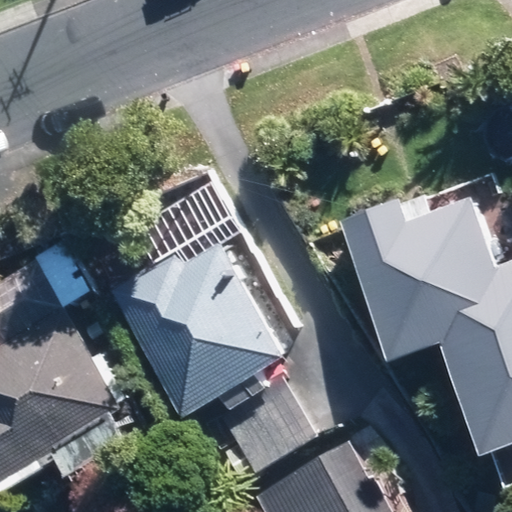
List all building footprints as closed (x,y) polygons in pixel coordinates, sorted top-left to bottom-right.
[(395,216),(340,234),(382,359),(435,341),(473,454),(511,441),(511,274),(482,284),(457,210),(400,229),(395,216)] [(221,238),(113,292),(178,419),(286,365),(221,238)] [(47,270),(0,292),(0,341),(66,309),(47,270)] [(63,321),(0,356),(0,469),(8,484),(119,422),(63,321)] [(279,390),(221,419),(247,470),(305,441),(279,390)] [(380,511),(351,454),(262,499),(268,511),(380,511)] [(157,511),(148,494),(114,511),(157,511)]
